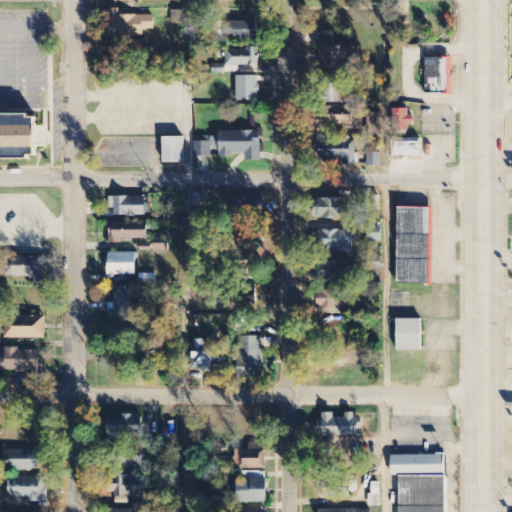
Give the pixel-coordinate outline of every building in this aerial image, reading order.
[(120,17),(120,10),(109,10),(109,37),(145,37),(145,30),(155,30),(154,16),(120,17)] [(184,12),(171,12),(171,25),(184,25),(184,12)] [(259,39),(259,23),(225,23),(224,39),(259,39)] [(334,32),(322,32),(322,70),(353,70),(353,47),(334,47),(334,32)] [(227,50),(227,67),(259,66),(258,49),(227,50)] [(428,96),(453,95),(451,59),(426,60),(428,96)] [(258,77),(237,78),(237,103),(258,103),(258,77)] [(321,104),(341,105),(342,84),(323,83),(321,104)] [(0,157),(36,158),(36,114),(0,114),(0,157)] [(381,135),(381,114),(367,114),(367,135),(381,135)] [(353,117),(326,118),(327,129),(353,128),(353,117)] [(261,132),(220,132),(221,157),(247,156),(247,161),(261,161),(261,132)] [(184,163),(184,137),(164,137),(164,163),(184,163)] [(212,158),(212,148),(220,148),(220,138),(195,137),(195,157),(212,158)] [(359,151),(322,152),(322,164),(359,163),(359,151)] [(368,168),(381,168),(381,154),(368,154),(368,168)] [(194,207),(209,208),(209,195),(194,194),(194,207)] [(381,199),(362,196),(360,212),(379,215),(381,199)] [(112,197),(112,217),(146,217),(146,197),(112,197)] [(345,220),(344,200),(316,200),(316,221),(345,220)] [(397,285),(430,286),(432,210),(399,209),(397,285)] [(110,244),(121,244),(121,240),(148,240),(148,222),(110,223),(110,244)] [(368,243),(381,243),(381,224),(368,225),(368,243)] [(352,232),(320,231),(320,253),(352,254),(352,232)] [(169,252),(169,244),(154,244),(154,252),(169,252)] [(109,276),(137,276),(137,253),(108,254),(109,276)] [(317,262),(316,282),(346,283),(347,263),(317,262)] [(136,312),(137,287),(115,286),(115,312),(136,312)] [(319,290),(318,312),(345,313),(346,291),(319,290)] [(46,317),(5,317),(5,339),(46,339),(46,317)] [(397,320),(397,351),(422,352),(422,320),(397,320)] [(263,337),(239,338),(239,378),(264,378),(263,337)] [(216,341),(194,340),(193,369),(224,370),(225,351),(215,351),(216,341)] [(40,349),(4,351),(4,374),(41,372),(40,349)] [(321,414),(321,437),(361,437),(361,416),(345,416),(345,419),(334,419),(334,414),(321,414)] [(108,437),(144,438),(144,417),(109,416),(108,437)] [(265,470),(265,444),(250,444),(250,450),(236,450),(236,470),(265,470)] [(5,451),(4,471),(38,471),(39,451),(5,451)] [(446,511),(446,454),(389,454),(389,474),(398,474),(398,511),(446,511)] [(143,468),(143,457),(122,457),(122,468),(143,468)] [(267,473),(256,474),(256,473),(238,473),(239,505),(267,504),(267,473)] [(129,498),(141,498),(141,477),(117,476),(117,486),(109,485),(109,498),(115,498),(115,504),(129,505),(129,498)] [(47,478),(8,479),(8,501),(47,501),(47,478)] [(319,499),(350,500),(351,482),(319,481),(319,499)]
